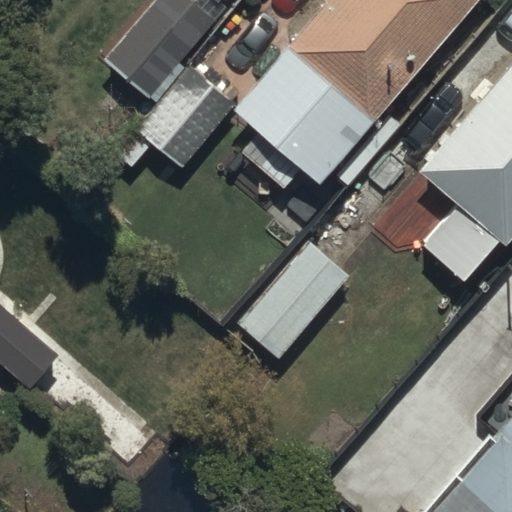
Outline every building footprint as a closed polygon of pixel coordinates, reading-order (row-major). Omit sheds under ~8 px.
[(149,100),(210,26),(178,0),(154,0),(104,61),(112,67),(97,86),(128,112),(142,94),(149,100)] [(236,107),(232,113),(256,132),(238,154),(283,192),(303,169),(320,183),(476,0),(332,0),(290,50),(285,46),(236,107)] [(419,174),(453,203),(418,246),(465,285),(500,243),(504,247),(511,237),(511,63),(495,84),(484,75),(466,97),(476,105),(419,174)] [(139,129),(187,167),(235,106),(187,68),(139,129)] [(306,241),(235,321),(276,358),(347,278),(306,241)] [(511,406),(494,429),(511,444),(511,406)] [(425,511),(511,511),(511,444),(494,429),(425,511)] [(166,460),(115,511),(195,511),(207,499),(166,460)]
